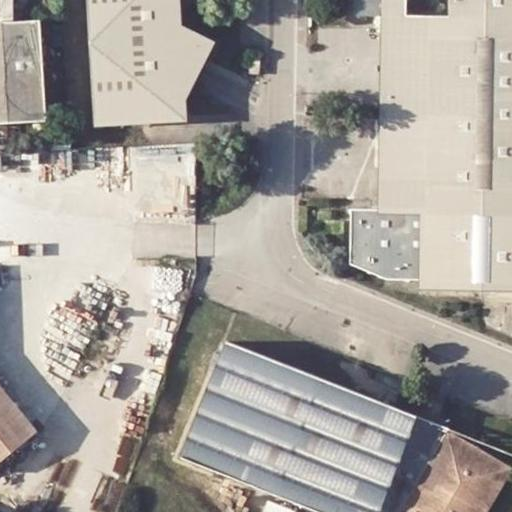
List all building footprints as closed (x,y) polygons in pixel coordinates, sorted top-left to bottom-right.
[(84,0),(91,115),(180,111),(178,77),(164,69),(175,48),(194,57),(198,51),(206,34),(161,9),(165,0),(84,0)] [(422,290),(482,292),(511,293),(511,0),(357,0),(357,13),(390,14),(386,209),(354,208),(353,265),(385,280),(419,281),(422,281),(422,290)] [(42,20),(0,22),(0,123),(48,121),(42,20)] [(178,77),(183,79),(194,57),(175,48),(164,69),(178,77)] [(248,74),(259,74),(259,51),(248,51),(248,74)] [(381,511),(383,508),(391,511),(401,511),(450,428),(400,408),(229,341),(219,366),(183,459),(247,485),(314,511),(381,511)] [(0,386),(0,461),(37,431),(0,386)] [(511,465),(450,428),(401,511),(488,511),(511,471),(511,465)]
